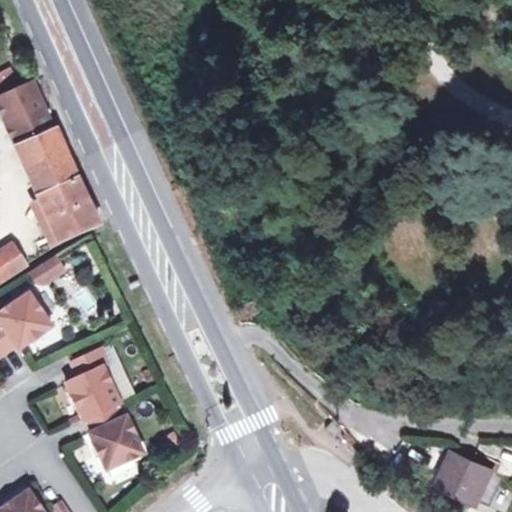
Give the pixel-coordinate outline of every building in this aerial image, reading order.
[(0,95),(8,116),(47,99),(39,81),(0,95)] [(47,99),(8,116),(16,134),(39,188),(80,172),(47,99)] [(90,195),(80,172),(39,188),(49,212),(87,196),(90,195)] [(87,196),(48,214),(60,240),(99,223),(87,196)] [(11,244),(0,250),(0,282),(26,266),(11,244)] [(55,254),(33,270),(41,282),(64,266),(55,254)] [(0,351),(2,354),(15,346),(17,349),(51,326),(28,294),(0,312),(0,351)] [(66,384),(83,420),(87,418),(117,404),(120,403),(104,368),(110,365),(103,350),(72,363),(79,378),(66,384)] [(124,418),(117,404),(87,418),(94,432),(91,434),(107,469),(143,453),(126,417),(124,418)] [(339,415),(328,426),(340,438),(351,427),(339,415)] [(488,469),(449,450),(434,481),(473,500),(488,469)] [(500,475),(488,469),(473,500),(485,506),(500,475)] [(0,511),(42,511),(28,491),(0,509),(0,511)] [(66,511),(60,502),(50,508),(52,511),(66,511)]
